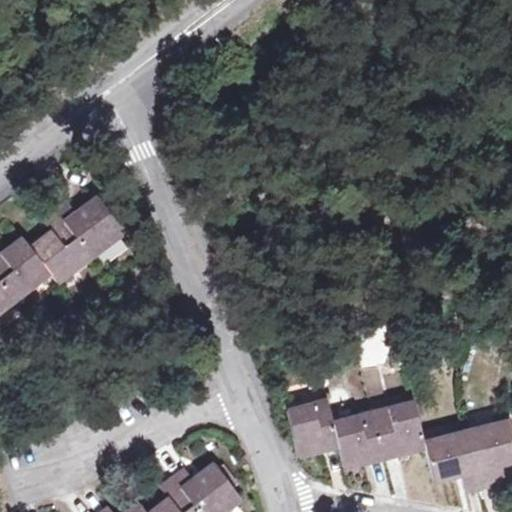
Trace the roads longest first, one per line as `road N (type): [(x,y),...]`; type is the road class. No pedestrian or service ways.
road 1 (residential): [(279,493),(251,392),(164,163),(121,84)]
road 2 (track): [(164,163),(426,234),(511,234)]
road 3 (residential): [(121,84),(0,166)]
road 4 (residential): [(121,84),(224,0)]
